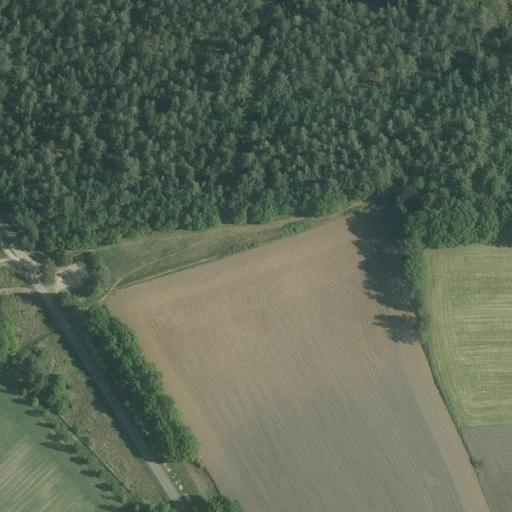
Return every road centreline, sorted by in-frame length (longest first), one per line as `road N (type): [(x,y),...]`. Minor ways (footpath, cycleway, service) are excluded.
road 1 (unclassified): [(183,511),(25,264)]
road 2 (track): [(222,228),(389,196),(482,198)]
road 3 (track): [(270,0),(222,228)]
road 4 (track): [(222,228),(80,246),(25,264)]
road 5 (track): [(511,47),(482,198)]
